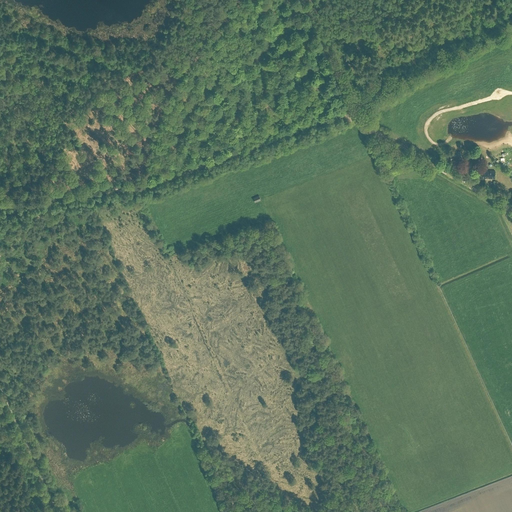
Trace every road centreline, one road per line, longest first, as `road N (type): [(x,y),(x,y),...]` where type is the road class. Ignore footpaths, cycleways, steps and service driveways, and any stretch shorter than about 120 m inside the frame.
road 1 (track): [(0,207),(151,184),(348,116)]
road 2 (track): [(511,210),(348,116)]
road 3 (track): [(0,375),(61,511)]
road 4 (track): [(348,116),(302,0)]
